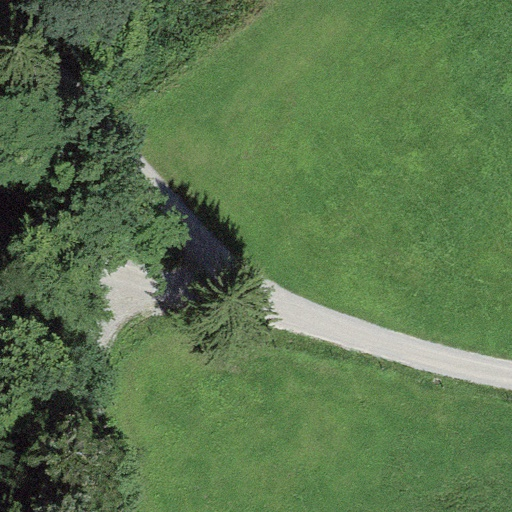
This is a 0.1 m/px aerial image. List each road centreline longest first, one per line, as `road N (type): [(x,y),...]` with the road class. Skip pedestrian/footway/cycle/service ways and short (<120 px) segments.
road 1 (track): [(511,376),(232,287),(0,6)]
road 2 (track): [(232,287),(137,291),(88,346),(116,511)]
road 3 (track): [(232,287),(0,207)]
